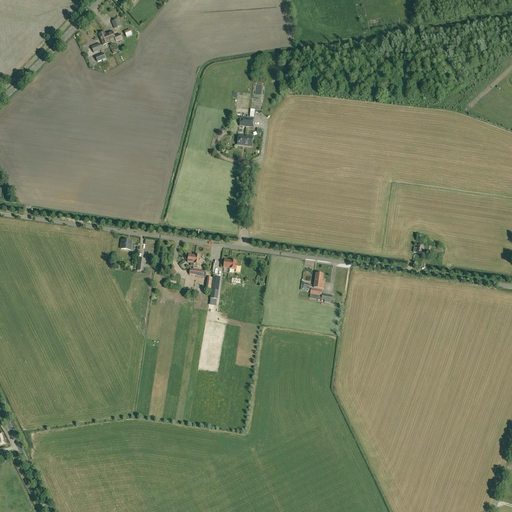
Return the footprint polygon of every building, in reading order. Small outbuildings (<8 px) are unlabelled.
[(118,20),(112,22),(114,29),(120,27),(118,20)] [(119,34),(113,36),(112,32),(105,34),(108,43),(114,41),(115,42),(121,39),(119,34)] [(108,43),(105,34),(104,35),(104,33),(98,35),(103,46),(108,43)] [(94,53),(102,50),(100,44),(91,47),(94,53)] [(105,54),(97,57),(99,63),(107,60),(105,54)] [(132,242),(122,240),(121,246),(121,249),(131,250),(131,247),(132,247),(132,242)] [(425,246),(417,245),(416,249),(414,249),(414,253),(424,254),(425,246)] [(434,245),(434,247),(427,246),(426,253),(431,253),(431,252),(442,253),(443,249),(439,248),(439,247),(440,247),(440,246),(434,245)] [(189,255),(186,255),(185,259),(188,259),(188,263),(191,263),(191,266),(193,266),(194,264),(194,263),(195,256),(189,255)] [(146,260),(138,259),(137,271),(144,272),(144,268),(148,269),(148,265),(145,265),(146,260)] [(236,266),(236,261),(231,260),(231,261),(225,260),(223,268),(229,269),(236,270),(237,266),(236,266)] [(190,269),(189,275),(203,277),(204,271),(190,269)] [(323,275),(316,274),(314,283),(315,283),(315,284),(314,284),(314,288),(324,289),(325,282),(322,282),(323,275)] [(220,277),(213,276),(210,298),(217,299),(220,277)] [(232,282),(240,282),(240,287),(243,288),(243,279),(232,278),(232,282)] [(311,289),(310,294),(310,298),(321,299),(331,301),(332,296),(321,295),(322,291),(311,289)]
